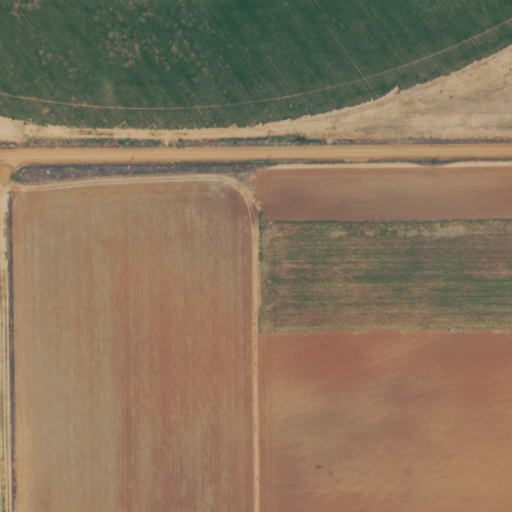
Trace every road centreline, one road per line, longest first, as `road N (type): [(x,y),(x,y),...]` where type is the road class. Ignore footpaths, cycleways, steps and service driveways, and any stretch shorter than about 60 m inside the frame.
road 1 (residential): [(0,181),(511,165)]
road 2 (residential): [(140,173),(140,0)]
